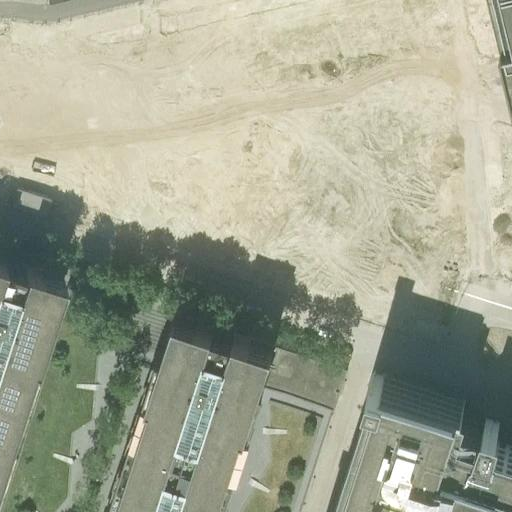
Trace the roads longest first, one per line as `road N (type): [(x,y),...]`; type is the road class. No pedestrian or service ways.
road 1 (unknown): [(220,172),(67,118),(77,62),(206,88),(341,76),(439,51),(456,30),(459,0)]
road 2 (residential): [(0,225),(429,365)]
road 3 (unknown): [(449,0),(282,41),(272,38),(262,0)]
